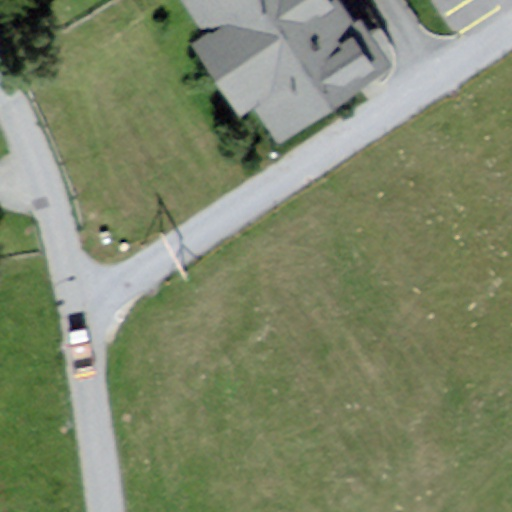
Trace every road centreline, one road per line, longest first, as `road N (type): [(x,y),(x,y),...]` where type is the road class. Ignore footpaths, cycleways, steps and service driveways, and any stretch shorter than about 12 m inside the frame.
road 1 (residential): [(511,23),(78,302)]
road 2 (residential): [(0,103),(50,206),(78,302)]
road 3 (residential): [(78,302),(104,511)]
